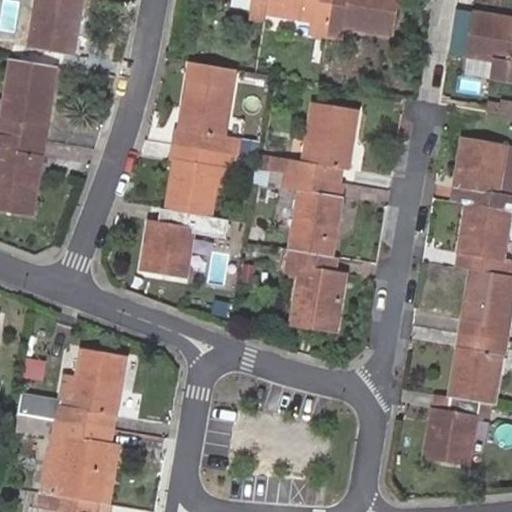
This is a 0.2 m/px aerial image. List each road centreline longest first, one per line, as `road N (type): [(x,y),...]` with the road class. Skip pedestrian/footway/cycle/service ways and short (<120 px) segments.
road 1 (residential): [(362,400),(384,354),(427,101)]
road 2 (residential): [(165,0),(143,106),(66,287)]
road 3 (residential): [(66,287),(198,343),(213,363)]
road 4 (residential): [(362,400),(341,384),(249,358),(213,363)]
road 5 (residential): [(213,363),(197,391),(184,468),(193,499)]
